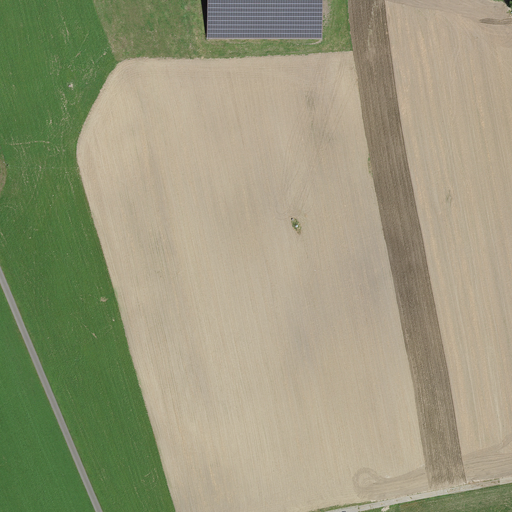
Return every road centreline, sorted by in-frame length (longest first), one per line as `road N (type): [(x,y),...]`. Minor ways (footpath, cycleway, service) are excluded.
road 1 (track): [(0,278),(98,511)]
road 2 (track): [(511,480),(345,511)]
